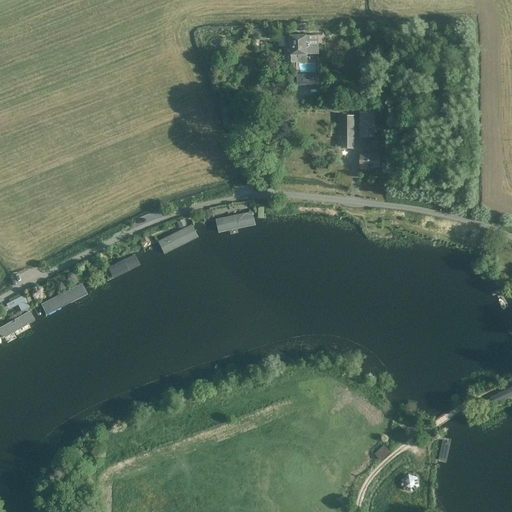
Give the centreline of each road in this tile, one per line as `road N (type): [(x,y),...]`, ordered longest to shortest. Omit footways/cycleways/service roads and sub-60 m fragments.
road 1 (unclassified): [(0,300),(148,226),(255,196),(416,209),(511,237)]
road 2 (track): [(358,511),(368,481),(394,454),(511,381)]
